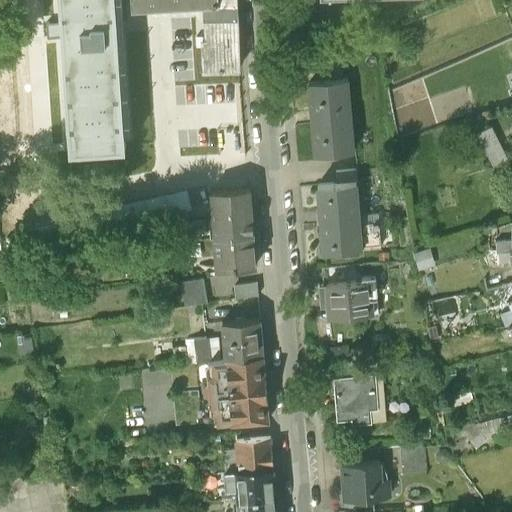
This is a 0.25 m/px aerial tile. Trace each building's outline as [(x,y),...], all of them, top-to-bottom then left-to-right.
[(65,0),(70,137),(122,135),(117,0),(65,0)] [(206,0),(208,23),(204,23),(205,55),(241,53),(238,0),(206,0)] [(346,76),(310,79),(316,150),(352,147),(346,76)] [(494,124),(480,131),(497,165),(511,157),(494,124)] [(215,168),(212,171),(213,181),(250,177),(249,165),(215,168)] [(216,228),(254,225),(250,177),(213,181),(216,228)] [(324,248),(381,242),(379,224),(359,226),(355,181),(318,184),(324,248)] [(185,219),(186,232),(196,231),(195,218),(185,219)] [(254,225),(216,228),(219,258),(257,255),(254,225)] [(511,242),(511,232),(497,233),(497,236),(492,236),(492,243),(511,242)] [(498,254),(511,252),(511,248),(511,242),(492,243),(492,250),(497,249),(498,254)] [(326,264),(327,280),(363,277),(362,272),(362,261),(326,264)] [(183,272),(187,297),(209,293),(205,269),(183,272)] [(262,270),(237,271),(238,284),(263,282),(262,270)] [(363,277),(327,280),(327,281),(329,301),(330,313),(367,310),(372,309),(371,294),(378,293),(377,271),(362,272),(363,277)] [(223,311),(226,349),(264,344),(261,308),(247,309),(246,305),(234,305),(234,310),(223,311)] [(197,352),(210,351),(207,327),(187,330),(190,353),(197,352)] [(226,349),(210,351),(215,412),(233,411),(233,412),(269,409),(264,344),(226,349)] [(199,377),(197,352),(190,353),(173,356),(175,378),(199,377)] [(334,373),(338,414),(353,413),(353,417),(371,416),(370,403),(377,402),(374,370),(334,373)] [(199,381),(175,382),(177,415),(202,414),(199,381)] [(239,456),(239,463),(273,460),(270,428),(237,430),(239,456)] [(400,441),(403,466),(427,464),(424,439),(400,441)] [(239,463),(239,456),(229,457),(229,464),(235,464),(239,463)] [(380,457),(378,456),(341,459),(343,479),(344,479),(346,494),(360,493),(361,494),(363,495),(364,495),(366,495),(368,494),(370,493),(370,492),(389,491),(388,473),(381,473),(380,457)] [(235,464),(237,491),(276,488),(273,460),(239,463),(235,464)] [(203,487),(204,495),(221,493),(221,485),(203,487)] [(237,491),(239,511),(277,509),(276,488),(237,491)]
